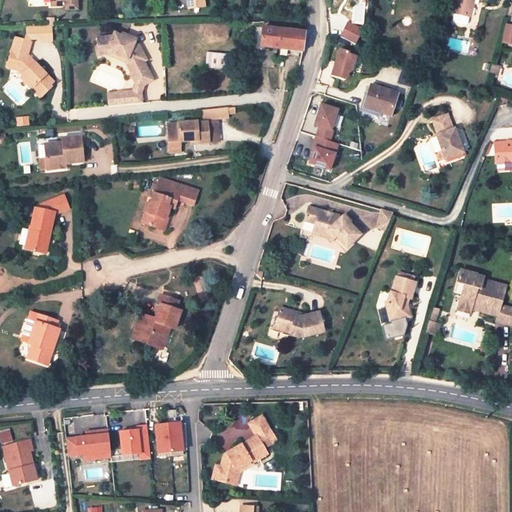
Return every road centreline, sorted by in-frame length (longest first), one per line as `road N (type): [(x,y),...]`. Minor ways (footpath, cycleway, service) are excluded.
road 1 (residential): [(313,0),(311,57),(215,362),(214,390)]
road 2 (unclassified): [(214,390),(435,390),(511,408)]
road 3 (unclassified): [(0,406),(189,390)]
road 4 (residential): [(189,390),(197,511)]
